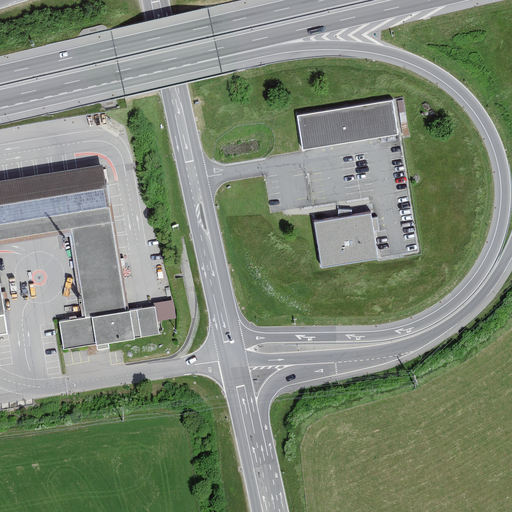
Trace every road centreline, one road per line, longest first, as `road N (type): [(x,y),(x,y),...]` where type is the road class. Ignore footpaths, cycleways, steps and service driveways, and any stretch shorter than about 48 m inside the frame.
road 1 (motorway): [(134,67),(178,68),(315,44),(375,49),(453,83),(496,143),(505,191),(501,229),(471,285),(436,315),(380,334),(227,337)]
road 2 (motorway): [(323,0),(0,74)]
road 3 (motorway): [(134,67),(428,0)]
road 4 (primary): [(200,215),(154,0)]
road 5 (motorway): [(374,352),(454,321),(493,282),(511,247)]
road 6 (motorway): [(253,445),(266,394),(282,378),(374,352)]
road 7 (motorway): [(232,360),(374,352)]
road 8 (motorway): [(0,99),(134,67)]
road 9 (primary): [(200,215),(227,337)]
